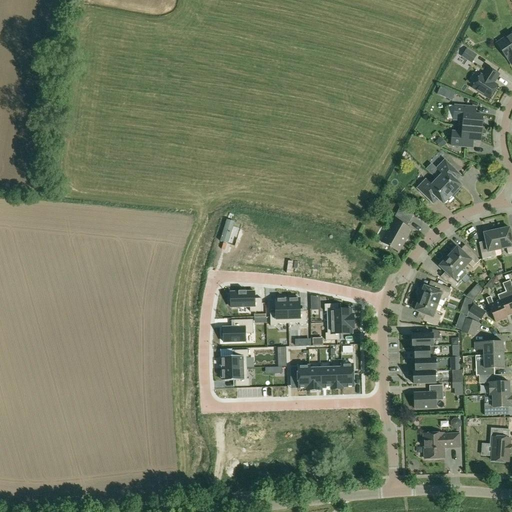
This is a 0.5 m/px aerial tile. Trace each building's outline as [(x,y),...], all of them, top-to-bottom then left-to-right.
[(511,33),(497,44),(508,59),(511,63),(511,33)] [(467,49),(461,57),(472,64),(477,56),(467,49)] [(494,80),(495,81),(499,75),(488,68),(484,74),(482,73),(473,88),(490,99),(498,86),(492,83),(494,80)] [(450,91),(447,99),(452,101),(455,93),(450,91)] [(460,120),(459,126),(482,128),(483,115),(476,115),(477,108),(455,106),(454,120),(460,120)] [(482,128),(459,126),(459,132),(453,132),(452,146),(473,148),(474,141),(481,141),(482,128)] [(436,142),(440,148),(446,143),(441,137),(436,142)] [(462,176),(458,171),(451,164),(445,159),(436,168),(441,172),(436,178),(440,183),(454,196),(460,190),(458,189),(462,185),(457,181),(462,176)] [(475,183),(484,174),(479,169),(470,178),(475,183)] [(454,196),(440,183),(436,178),(430,184),(425,180),(416,188),(422,194),(429,200),(434,205),(439,200),(444,204),(447,200),(449,202),(454,196)] [(382,242),(399,252),(412,230),(408,227),(414,216),(400,208),(397,215),(394,220),(395,221),(382,242)] [(497,229),(501,249),(507,248),(509,254),(511,253),(511,236),(510,228),(506,228),(498,228),(497,229)] [(496,250),(501,249),(497,229),(490,231),(485,233),(487,245),(480,246),(483,259),(497,256),(496,250)] [(273,256),(281,256),(281,242),(268,242),(268,249),(235,248),(235,259),(241,259),(240,266),(249,266),(256,266),(269,266),(268,255),(273,254),(273,256)] [(452,253),(449,257),(462,270),(468,264),(473,268),(479,261),(477,256),(465,245),(460,250),(457,248),(455,248),(451,251),(452,253)] [(306,253),(304,272),(332,277),(333,265),(337,265),(337,267),(344,268),(346,254),(339,252),(338,260),(333,260),(333,259),(306,253)] [(467,274),(462,270),(449,257),(446,260),(443,260),(440,263),(441,265),(440,267),(448,275),(444,280),(446,282),(455,287),(461,280),(467,274)] [(492,289),(495,287),(494,283),(492,279),(486,286),(488,288),(492,289)] [(422,294),(420,299),(438,305),(440,300),(443,301),(444,298),(448,299),(451,290),(447,288),(431,281),(428,288),(424,287),(422,288),(420,292),(422,294)] [(498,295),(500,300),(501,300),(507,316),(511,314),(511,294),(507,282),(503,284),(507,292),(498,295)] [(231,294),(229,294),(229,301),(231,301),(231,308),(250,307),(250,312),(262,312),(262,299),(255,299),(255,292),(247,292),(247,291),(239,292),(239,293),(231,293),(231,294)] [(276,313),(270,313),(271,327),(278,326),(278,324),(289,324),(288,299),(285,299),(285,297),(278,298),(278,300),(276,300),(276,310),(276,313)] [(290,299),(288,299),(289,324),(300,324),(300,326),(307,325),(306,312),(300,312),(300,310),(300,299),(298,299),(298,297),(290,297),(290,299)] [(508,318),(507,316),(501,300),(500,300),(494,303),(491,297),(487,298),(496,322),(508,318)] [(438,305),(420,299),(418,304),(416,304),(414,308),(416,310),(415,311),(419,312),(417,319),(434,325),(438,326),(441,316),(437,315),(439,312),(436,311),(438,305)] [(471,308),(473,301),(467,299),(464,306),(471,308)] [(338,304),(325,305),(325,312),(327,312),(327,323),(354,322),(354,315),(352,315),(352,310),(341,310),(338,310),(338,304)] [(473,306),(470,312),(480,319),(482,320),(487,312),(474,304),(473,306)] [(467,319),(462,332),(474,336),(479,323),(467,319)] [(221,330),(222,338),(224,337),(224,343),(246,342),(245,334),(253,334),(253,320),(232,321),(233,321),(234,326),(232,328),(223,328),(223,330),(221,330)] [(328,334),(326,334),(326,341),(339,340),(339,334),(342,334),(352,334),(352,329),(354,329),(354,322),(327,323),(328,334)] [(413,347),(433,346),(433,339),(439,339),(439,331),(432,330),(432,334),(412,335),(413,347)] [(484,350),(485,356),(504,355),(504,342),(476,343),(476,350),(484,350)] [(433,346),(413,347),(413,348),(415,348),(415,360),(434,359),(434,358),(433,346)] [(222,359),(220,359),(220,367),(222,367),(222,369),(247,368),(247,358),(249,358),(248,350),(235,351),(235,357),(233,357),(222,357),(222,359)] [(282,360),(278,361),(279,367),(287,367),(286,354),(282,354),(282,360)] [(505,368),(504,355),(485,356),(485,361),(476,362),(477,376),(480,376),(491,375),(491,368),(505,368)] [(414,372),(435,371),(435,372),(436,371),(436,363),(440,363),(440,358),(434,358),(434,359),(415,360),(416,371),(414,372)] [(353,365),(341,365),(341,368),(342,390),(343,389),(343,388),(354,387),(353,368),(353,365)] [(310,366),(298,367),(298,368),(298,373),(299,378),(299,389),(304,389),(304,391),(311,391),(310,369),(310,366)] [(222,372),(220,372),(221,379),(223,379),(223,381),(234,381),(236,381),(236,387),(249,386),(249,379),(247,379),(247,368),(222,369),(222,372)] [(341,368),(331,369),(331,388),(331,390),(342,390),(341,368)] [(321,369),(310,369),(311,391),(321,390),(321,388),(321,369)] [(331,369),(321,369),(321,388),(331,388),(331,369)] [(435,371),(414,372),(414,385),(436,384),(435,372),(435,371)] [(442,373),(442,383),(456,383),(455,373),(442,373)] [(490,395),(511,394),(510,394),(510,382),(496,383),(496,375),(491,375),(480,376),(480,384),(490,384),(490,395)] [(414,394),(415,409),(436,408),(436,401),(443,400),(442,386),(429,386),(430,393),(414,394)] [(511,407),(511,394),(490,395),(490,396),(493,396),(493,401),(485,404),(485,416),(501,415),(500,408),(511,407)] [(455,429),(459,429),(462,426),(461,422),(458,419),(454,419),(452,422),(452,426),(455,429)] [(509,430),(492,429),(491,445),(493,445),(492,461),(509,462),(509,453),(511,453),(511,446),(510,445),(510,438),(508,438),(509,430)] [(460,447),(460,434),(444,435),(444,433),(424,434),(425,459),(445,458),(445,450),(446,448),(460,447)]
